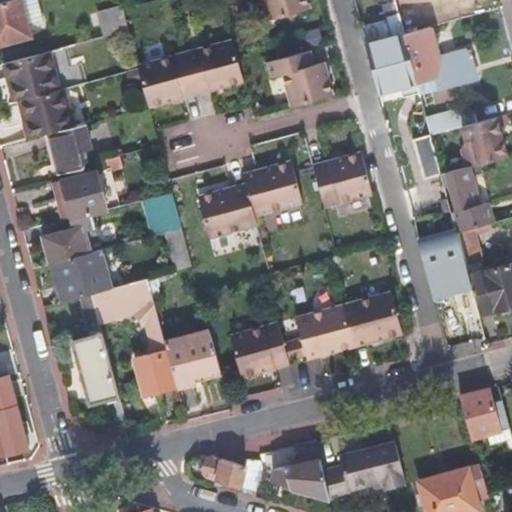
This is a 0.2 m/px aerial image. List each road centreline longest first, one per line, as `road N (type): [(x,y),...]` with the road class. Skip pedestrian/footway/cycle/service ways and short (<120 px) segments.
road 1 (residential): [(135,452),(433,376)]
road 2 (residential): [(361,103),(433,376)]
road 3 (residential): [(0,260),(55,467)]
road 4 (residential): [(173,150),(361,103)]
